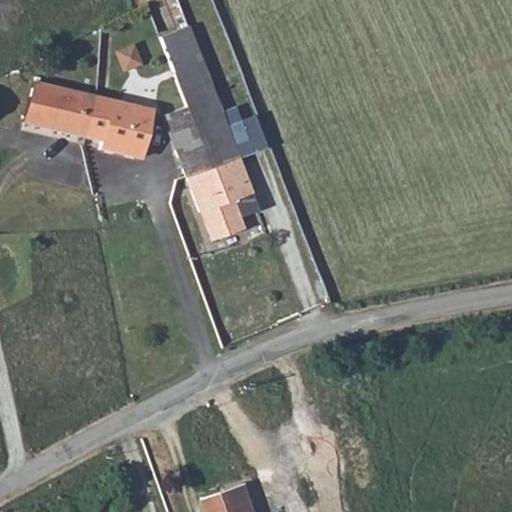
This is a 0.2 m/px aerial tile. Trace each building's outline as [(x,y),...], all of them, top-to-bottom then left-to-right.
[(216,95),(179,0),(153,0),(144,5),(191,128),(198,145),(176,155),(200,213),(253,191),(216,95)] [(219,94),(181,0),(179,0),(216,95),(219,94)] [(205,0),(181,0),(219,94),(239,86),(205,0)] [(22,116),(78,132),(90,92),(34,75),(22,116)] [(90,92),(78,132),(93,137),(93,146),(137,158),(148,109),(90,92)] [(168,138),(176,155),(198,145),(191,128),(168,138)] [(252,511),(244,485),(204,499),(207,511),(252,511)]
